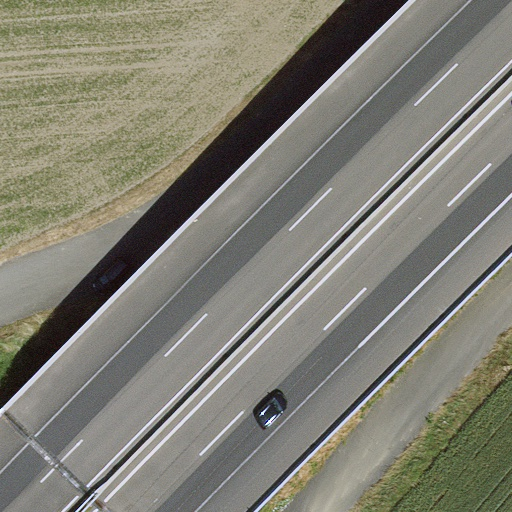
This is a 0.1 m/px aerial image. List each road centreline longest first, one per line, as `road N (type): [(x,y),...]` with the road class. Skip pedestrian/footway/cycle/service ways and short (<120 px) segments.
road 1 (motorway): [(511,10),(10,511)]
road 2 (motorway): [(147,511),(511,150)]
road 3 (track): [(390,0),(138,244)]
road 4 (track): [(511,300),(322,511)]
road 5 (track): [(0,293),(138,244)]
